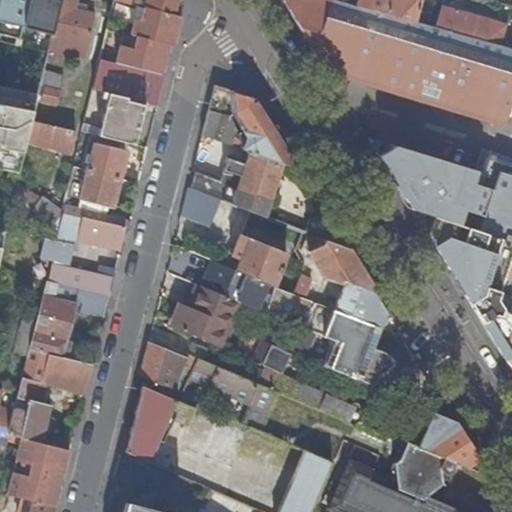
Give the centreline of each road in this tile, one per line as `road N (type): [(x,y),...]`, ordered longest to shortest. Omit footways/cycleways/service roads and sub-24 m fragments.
road 1 (residential): [(82,511),(196,58),(247,21)]
road 2 (secondary): [(511,436),(247,21)]
